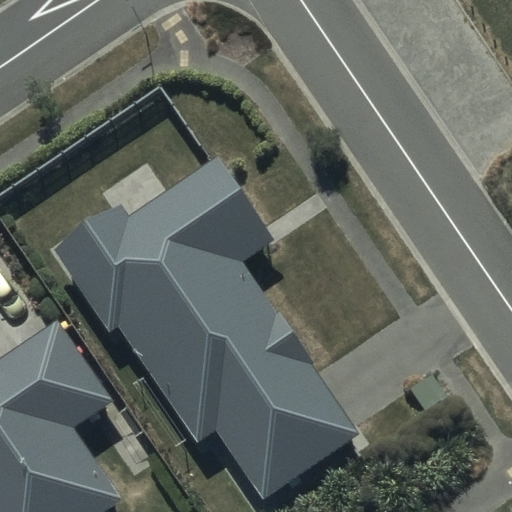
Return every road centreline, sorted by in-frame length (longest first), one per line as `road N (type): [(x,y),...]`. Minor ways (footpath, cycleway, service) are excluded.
road 1 (residential): [(302,0),(511,304)]
road 2 (residential): [(0,69),(101,0)]
